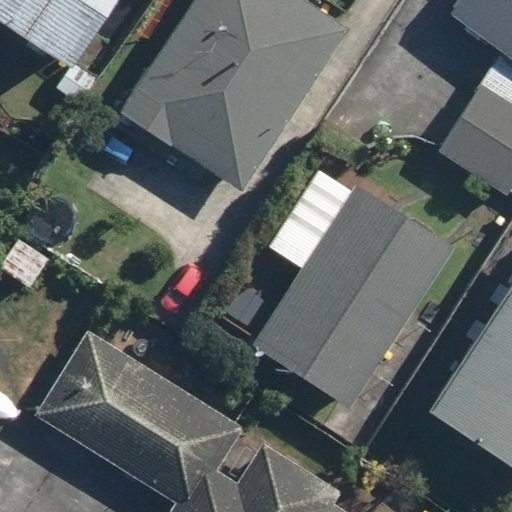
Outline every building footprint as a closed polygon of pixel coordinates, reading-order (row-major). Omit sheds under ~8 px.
[(99,0),(0,0),(0,35),(55,70),(99,0)] [(338,35),(286,0),(188,0),(110,115),(229,196),(338,35)] [(511,0),(468,0),(451,27),(496,55),(436,152),(502,194),(511,177),(511,0)] [(449,255),(343,187),(240,347),(347,415),(449,255)] [(46,255),(1,230),(0,231),(0,279),(25,293),(46,255)] [(511,487),(511,261),(408,418),(511,487)] [(232,427),(74,333),(26,414),(166,498),(157,511),(336,511),(324,505),(332,491),(249,441),(224,482),(205,471),(232,427)]
